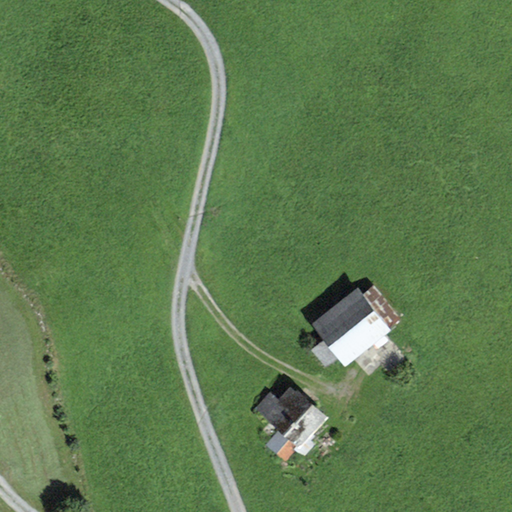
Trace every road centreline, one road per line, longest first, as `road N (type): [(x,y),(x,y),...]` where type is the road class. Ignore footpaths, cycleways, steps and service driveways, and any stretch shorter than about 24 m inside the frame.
road 1 (track): [(237,511),(184,360),(176,310),(216,114),(216,68),(202,34),(165,0)]
road 2 (track): [(183,267),(258,355),(339,394)]
